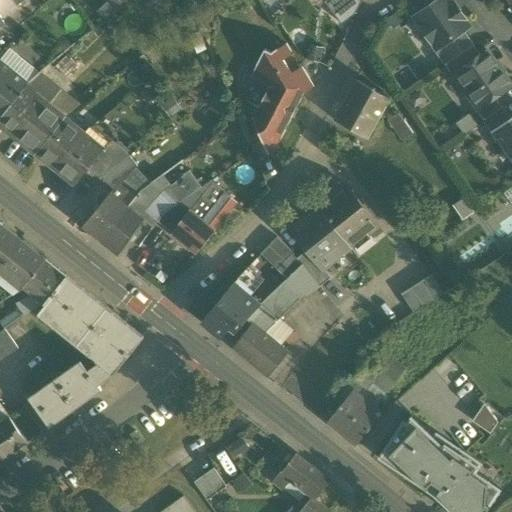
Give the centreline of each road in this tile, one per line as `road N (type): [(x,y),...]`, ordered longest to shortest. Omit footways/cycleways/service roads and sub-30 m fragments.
road 1 (residential): [(159,317),(277,207),(373,0)]
road 2 (tertiary): [(399,511),(184,338)]
road 3 (residential): [(0,490),(121,403),(184,338)]
road 4 (tertiary): [(159,317),(0,192)]
road 5 (residential): [(106,511),(208,440)]
